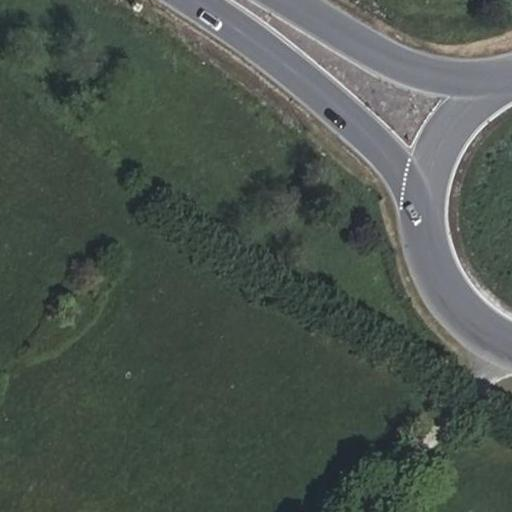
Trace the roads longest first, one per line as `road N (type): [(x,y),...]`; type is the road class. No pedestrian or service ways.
road 1 (primary): [(205,0),(378,136),(436,206)]
road 2 (primary): [(511,86),(418,69),(292,0)]
road 3 (track): [(511,354),(372,511)]
road 4 (primary): [(436,206),(440,244),(459,289),(511,336)]
road 5 (primary): [(511,86),(455,139),(436,206)]
